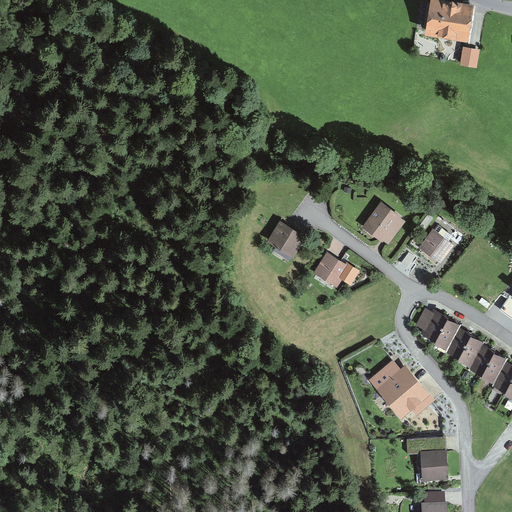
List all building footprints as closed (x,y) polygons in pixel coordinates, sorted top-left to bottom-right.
[(473,6),(438,0),(430,0),(425,33),(466,40),(473,6)] [(480,49),(464,46),(460,65),(477,68),(480,49)] [(406,219),(380,201),(362,226),(388,245),(406,219)] [(306,235),(280,219),(265,244),(291,259),(306,235)] [(456,245),(433,229),(419,248),(441,264),(456,245)] [(353,267),(327,252),(314,274),(339,290),(353,267)] [(431,310),(425,307),(416,325),(423,328),(421,333),(435,341),(433,343),(446,350),(445,352),(457,359),(457,360),(469,367),(468,369),(482,376),(481,377),(494,383),(492,385),(506,392),(505,394),(511,397),(511,364),(505,361),(506,358),(494,352),(495,350),(483,344),(484,341),(471,335),(473,332),(460,326),(462,324),(449,317),(450,316),(433,307),(431,310)] [(393,363),(373,379),(402,414),(412,406),(417,411),(431,400),(404,367),(400,371),(393,363)] [(408,451),(420,450),(447,449),(446,436),(407,438),(408,451)] [(447,449),(420,450),(423,481),(449,479),(447,449)] [(430,503),(448,502),(447,490),(429,490),(430,503)]
